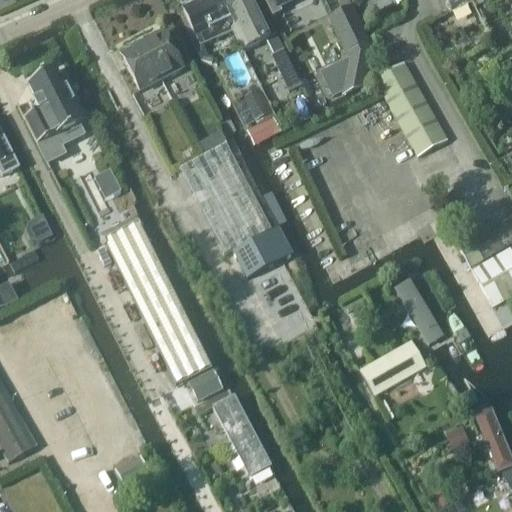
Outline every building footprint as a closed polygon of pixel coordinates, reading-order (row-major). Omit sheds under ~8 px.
[(7,0),(12,10),(16,8),(33,0),(7,0)] [(219,0),(207,0),(195,6),(183,12),(200,48),(233,32),(243,54),(244,53),(219,0)] [(269,41),(252,7),(247,0),(219,0),(244,53),(269,41)] [(262,0),(272,19),(282,14),(280,10),(299,0),(262,0)] [(443,0),(451,14),(479,0),(443,0)] [(342,100),(363,90),(369,55),(367,46),(350,9),(328,20),(352,70),(346,73),(342,100)] [(164,35),(142,47),(161,82),(183,71),(164,35)] [(277,37),(266,43),(273,57),(284,51),(277,37)] [(161,82),(142,47),(120,58),(139,94),(161,82)] [(402,66),(381,78),(377,91),(417,160),(446,144),(402,66)] [(38,113),(40,112),(40,114),(23,122),(46,167),(64,158),(60,150),(83,139),(78,128),(83,126),(74,109),(77,107),(68,88),(64,90),(56,73),(27,87),(36,105),(34,105),(38,113)] [(281,135),(281,134),(261,95),(234,108),(254,148),(281,135)] [(291,117),(306,110),(299,96),(284,103),(291,117)] [(0,177),(1,180),(18,171),(0,135),(0,177)] [(232,255),(272,233),(225,149),(179,173),(224,257),(231,254),(232,255)] [(109,175),(103,178),(113,198),(119,195),(109,175)] [(511,219),(457,251),(492,311),(511,299),(511,250),(482,267),(481,265),(511,247),(511,219)] [(175,388),(210,370),(138,227),(103,245),(175,388)] [(246,282),(281,264),(292,257),(277,230),(272,233),(232,255),(246,282)] [(395,292),(428,348),(443,339),(409,284),(395,292)] [(7,286),(0,289),(0,311),(16,303),(7,286)] [(358,374),(374,400),(426,371),(410,344),(358,374)] [(187,386),(196,405),(221,392),(212,373),(187,386)] [(0,453),(7,466),(37,450),(0,385),(0,453)] [(269,472),(232,400),(211,410),(248,482),(269,472)] [(474,419),(497,475),(511,468),(511,462),(491,412),(474,419)] [(461,430),(445,437),(452,453),(468,446),(461,430)] [(139,460),(114,473),(124,491),(149,478),(139,460)]
